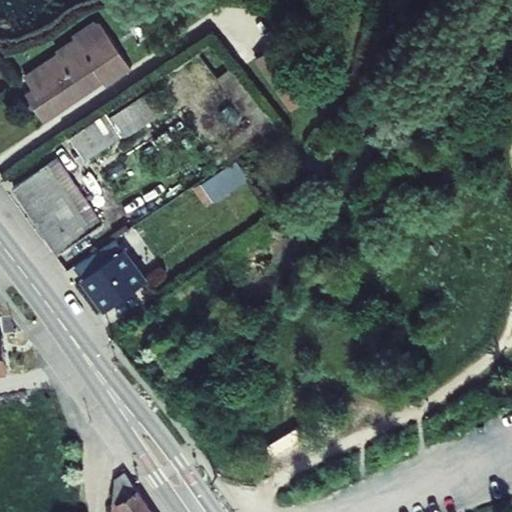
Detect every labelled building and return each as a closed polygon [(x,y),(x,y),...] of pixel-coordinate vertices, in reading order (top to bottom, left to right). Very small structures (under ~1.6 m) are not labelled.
[(67,54),(30,81),(46,104),(102,63),(105,66),(131,47),(111,20),(99,20),(79,35),(82,39),(67,49),(67,54)] [(190,41),(176,51),(244,142),(256,132),(190,41)] [(249,46),(234,56),(264,99),(278,89),(249,46)] [(232,68),(218,79),(268,141),(282,130),(232,68)] [(87,118),(51,144),(61,159),(97,133),(87,118)] [(194,134),(211,143),(219,127),(202,118),(194,134)] [(194,189),(206,208),(249,180),(236,161),(194,189)] [(30,170),(0,192),(0,197),(23,227),(55,203),(30,170)] [(80,213),(49,235),(77,282),(114,256),(80,213)] [(11,339),(0,338),(0,376),(14,376),(11,339)] [(153,511),(133,474),(112,484),(110,511),(153,511)]
